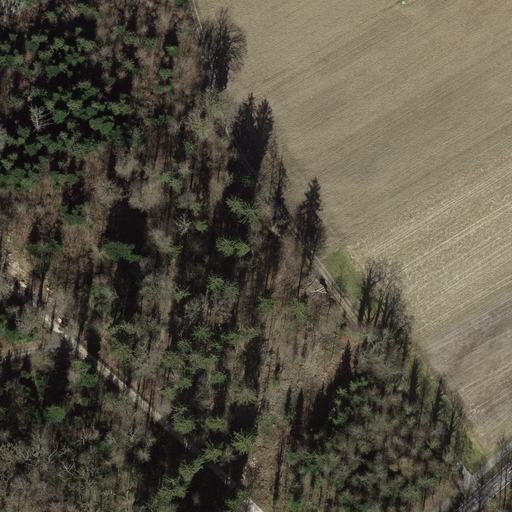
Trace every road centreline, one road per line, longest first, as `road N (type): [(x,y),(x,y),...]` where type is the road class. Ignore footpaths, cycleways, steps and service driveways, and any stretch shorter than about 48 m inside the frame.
road 1 (track): [(191,0),(246,165),(488,494)]
road 2 (track): [(256,511),(0,278)]
